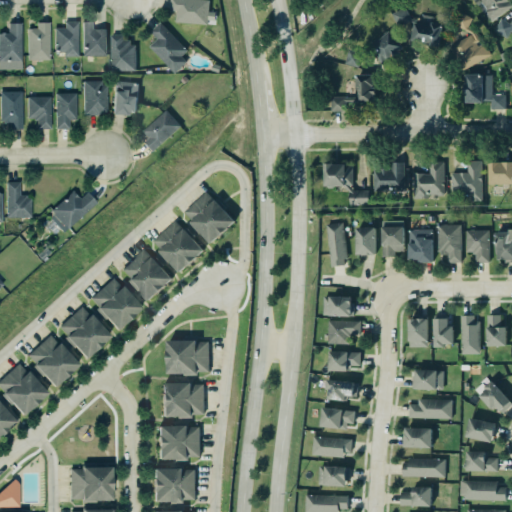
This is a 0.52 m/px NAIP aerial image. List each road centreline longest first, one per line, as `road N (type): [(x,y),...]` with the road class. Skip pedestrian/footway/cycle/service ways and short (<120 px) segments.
road 1 (secondary): [(273,511),(297,253),(296,135),(277,0)]
road 2 (secondary): [(264,135),(263,279),(241,511)]
road 3 (residential): [(0,466),(191,293),(219,288)]
road 4 (residential): [(264,135),(511,132)]
road 5 (residential): [(372,511),(388,292)]
road 6 (residential): [(134,511),(133,420),(103,375)]
road 7 (residential): [(388,292),(511,291)]
